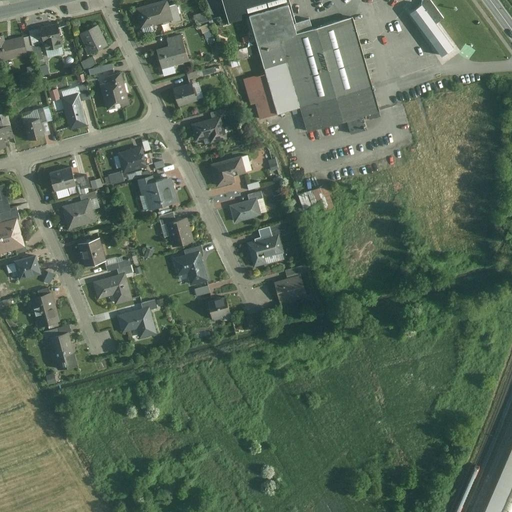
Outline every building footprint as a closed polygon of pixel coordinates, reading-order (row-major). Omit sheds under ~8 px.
[(137,9),(142,29),(174,21),(171,8),(169,0),(137,9)] [(289,0),(223,0),(229,21),(249,15),(266,74),(278,117),(301,111),(308,133),(347,122),(351,135),(368,131),(364,117),(380,113),(371,83),(353,18),(314,29),(311,20),(296,25),(291,5),(289,0)] [(423,6),(412,14),(443,58),(456,48),(439,24),(445,20),(430,0),(425,0),(423,2),(423,6)] [(184,22),(179,5),(171,8),(174,21),(175,24),(184,22)] [(195,14),(198,24),(209,21),(206,11),(195,14)] [(60,25),(42,29),(45,44),(54,42),(56,49),(64,48),(60,25)] [(101,28),(80,34),(87,55),(108,49),(101,28)] [(157,50),(163,70),(192,62),(184,34),(167,39),(169,46),(157,50)] [(0,63),(27,57),(23,38),(6,42),(5,37),(0,38),(0,63)] [(94,58),(81,64),(85,71),(98,65),(94,58)] [(102,68),(89,71),(91,77),(103,74),(102,68)] [(202,70),(188,73),(189,79),(204,76),(202,70)] [(121,74),(108,78),(110,83),(100,86),(108,111),(131,104),(121,74)] [(278,117),(266,74),(242,81),(249,105),(255,103),(261,122),(278,117)] [(193,83),(174,89),(180,108),(199,103),(193,83)] [(59,88),(51,90),(54,101),(62,98),(59,88)] [(79,95),(62,100),(71,132),(89,127),(79,95)] [(226,108),(211,112),(212,118),(223,115),(227,114),(226,108)] [(212,143),(229,139),(223,115),(212,118),(191,123),(196,141),(211,137),(212,143)] [(42,120),(26,124),(30,141),(46,138),(42,120)] [(141,148),(117,155),(122,172),(109,176),(112,186),(125,181),(123,174),(147,166),(141,148)] [(211,164),(218,189),(237,184),(235,176),(247,173),(243,156),(211,164)] [(272,160),(274,170),(280,169),(279,159),(272,160)] [(72,169),(52,174),(56,191),(76,186),(75,180),(72,169)] [(150,211),(180,203),(173,178),(157,182),(155,175),(138,180),(143,196),(146,195),(150,211)] [(87,176),(75,180),(76,186),(81,184),(83,189),(91,187),(87,176)] [(260,182),(248,185),(249,191),(261,188),(260,182)] [(305,208),(325,202),(327,211),(338,207),(331,184),(300,194),(305,208)] [(5,186),(0,186),(0,213),(12,210),(5,186)] [(96,192),(80,196),(82,203),(90,201),(98,199),(96,192)] [(262,192),(248,195),(250,201),(257,199),(263,198),(262,192)] [(230,206),(235,225),(262,218),(257,199),(250,201),(230,206)] [(82,203),(64,208),(70,229),(96,222),(90,201),(82,203)] [(174,249),(197,243),(190,218),(167,224),(174,249)] [(18,220),(0,224),(0,254),(26,247),(18,220)] [(259,231),(262,241),(280,237),(288,235),(284,224),(259,231)] [(262,241),(247,245),(253,270),(268,266),(266,258),(285,253),(280,237),(262,241)] [(101,241),(80,246),(85,267),(106,262),(101,241)] [(189,273),(192,288),(211,283),(202,251),(173,259),(177,276),(189,273)] [(37,256),(16,262),(21,281),(42,275),(37,256)] [(299,269),(286,272),(288,280),(301,276),(299,269)] [(126,276),(96,284),(99,298),(115,295),(117,304),(132,300),(126,276)] [(288,280),(275,283),(281,304),(309,296),(304,276),(301,276),(288,280)] [(53,293),(31,299),(39,328),(61,322),(53,293)] [(156,299),(143,302),(145,310),(151,308),(158,307),(156,299)] [(228,299),(209,304),(214,320),(232,315),(228,299)] [(141,339),(158,335),(152,310),(151,308),(145,310),(118,317),(123,334),(139,330),(141,339)] [(70,335),(51,340),(59,370),(78,364),(70,335)] [(511,511),(511,450),(485,511),(511,511)]
